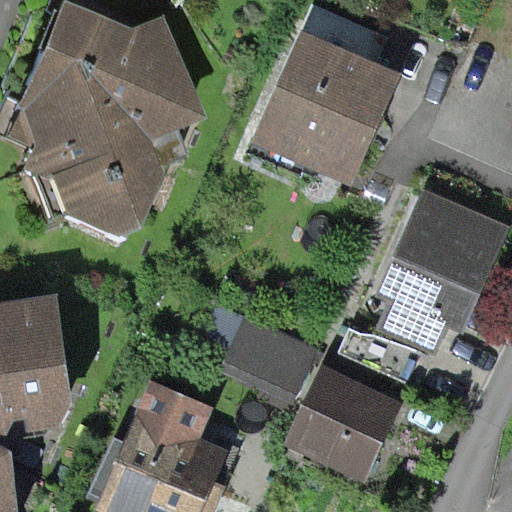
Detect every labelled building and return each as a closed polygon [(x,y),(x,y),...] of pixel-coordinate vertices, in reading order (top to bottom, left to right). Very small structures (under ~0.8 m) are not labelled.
[(305,46),(361,70),(376,34),(321,10),(305,46)] [(180,161),(162,124),(184,111),(155,36),(127,47),(57,19),(14,113),(44,124),(38,137),(21,173),(49,183),(59,218),(119,241),(149,173),(180,161)] [(311,155),(349,171),(374,113),(387,81),(361,70),(305,46),(268,133),(259,129),(248,154),(302,177),(311,155)] [(427,197),(373,324),(426,346),(438,318),(449,322),(462,328),(504,229),(427,197)] [(217,306),(196,354),(292,397),(313,350),(217,306)] [(0,320),(0,449),(8,431),(56,424),(67,405),(54,314),(0,320)] [(403,383),(416,355),(353,325),(339,354),(373,370),(403,383)] [(336,353),(326,375),(363,392),(373,370),(339,354),(336,353)] [(294,444),(363,476),(380,438),(395,406),(363,392),(326,375),(294,444)] [(151,385),(99,507),(110,511),(200,511),(206,498),(225,455),(196,442),(210,410),(151,385)] [(0,511),(12,511),(0,491),(0,473),(6,462),(0,457),(0,511)]
